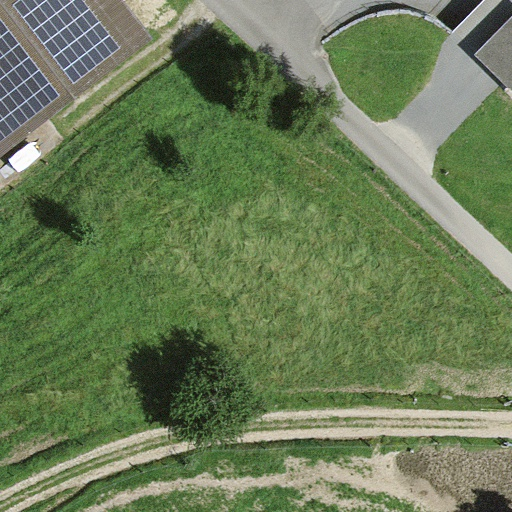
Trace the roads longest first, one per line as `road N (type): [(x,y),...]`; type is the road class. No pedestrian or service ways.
road 1 (track): [(0,508),(102,458),(229,430),(397,425),(511,434)]
road 2 (unclassified): [(511,281),(215,0)]
